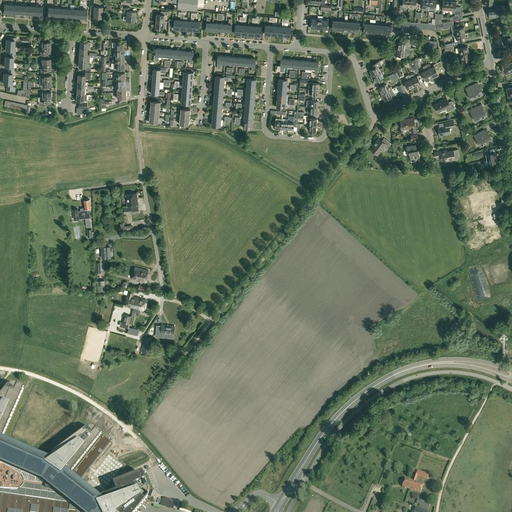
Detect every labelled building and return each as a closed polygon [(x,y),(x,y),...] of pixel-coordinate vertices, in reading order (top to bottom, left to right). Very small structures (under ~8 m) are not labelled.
[(178,0),(178,9),(197,10),(197,0),(178,0)] [(321,0),(322,1),(321,5),(321,9),(324,9),(331,10),(332,5),(329,5),(325,5),(325,3),(325,0),(321,0)] [(377,2),(377,0),(369,0),(369,6),(375,6),(374,8),(376,8),(376,13),(377,13),(377,9),(378,4),(378,2),(377,2)] [(409,6),(409,0),(402,0),(403,3),(400,2),(399,9),(405,10),(405,6),(409,6)] [(460,7),(455,7),(456,2),(453,1),(453,0),(452,0),(449,0),(449,9),(452,10),(452,13),(455,13),(455,16),(452,17),(453,21),(461,19),(460,15),(462,14),(460,7)] [(504,14),(503,9),(499,10),(499,6),(495,7),(495,9),(488,9),(489,18),(498,17),(498,15),(504,14)] [(103,8),(94,7),(93,18),(102,19),(103,8)] [(121,9),(123,10),(123,12),(126,13),(126,16),(124,16),(123,17),(123,20),(124,20),(126,20),(126,21),(135,21),(135,11),(130,11),(130,7),(123,7),(121,7),(121,9)] [(164,21),(164,15),(167,15),(168,12),(161,11),(161,15),(157,14),(156,21),(164,21)] [(505,17),(492,20),(493,28),(506,25),(505,17)] [(442,23),(438,24),(439,29),(443,28),(443,29),(449,28),(449,26),(453,25),(452,21),(442,23)] [(394,24),(386,24),(385,34),(391,35),(391,30),(393,30),(394,24)] [(465,33),(464,27),(460,28),(459,24),(455,25),(456,32),(452,32),(452,33),(452,36),(453,35),(454,35),(457,35),(465,33)] [(466,40),(466,39),(467,39),(467,36),(465,36),(465,33),(457,35),(454,35),(455,42),(466,40)] [(511,34),(503,38),(505,45),(511,42),(511,34)] [(14,46),(15,41),(16,41),(16,38),(10,37),(10,40),(6,40),(6,45),(14,46)] [(402,38),(401,42),(398,42),(398,49),(397,48),(397,49),(405,50),(406,50),(409,50),(409,47),(407,47),(408,39),(402,38)] [(14,50),(14,46),(6,45),(5,50),(9,50),(9,54),(15,54),(15,51),(14,50)] [(469,53),(467,46),(460,48),(460,47),(456,48),(456,52),(457,53),(459,52),(459,55),(469,53)] [(50,53),(50,47),(42,47),(40,47),(40,53),(41,53),(41,56),(46,56),(46,53),(50,53)] [(158,61),(158,56),(162,56),(163,49),(156,48),(156,55),(154,55),(154,60),(155,60),(155,61),(158,61)] [(460,57),(461,57),(462,61),(470,59),(469,53),(459,55),(460,57)] [(13,62),(13,57),(14,57),(15,54),(9,54),(9,57),(5,56),(5,62),(13,62)] [(51,64),(51,59),(46,59),(46,56),(41,56),(41,59),(42,59),(42,64),(51,64)] [(283,72),(283,66),(287,66),(287,59),(281,59),(280,66),(277,66),(277,71),(280,71),(283,72)] [(85,67),(85,70),(90,71),(91,64),(89,64),(89,61),(86,61),(79,60),(78,67),(85,67)] [(382,60),(378,62),(372,65),(373,68),(370,70),(372,74),(371,75),(372,77),(381,72),(384,71),(382,67),(379,69),(378,66),(380,66),(382,64),(381,62),(383,61),(382,60)] [(414,70),(417,69),(413,61),(409,63),(409,65),(410,66),(412,66),(414,70)] [(434,66),(431,67),(429,64),(428,64),(426,65),(428,69),(432,78),(438,75),(437,71),(440,69),(439,68),(442,67),(440,61),(433,64),(434,66)] [(511,61),(503,66),(504,69),(503,69),(503,70),(502,70),(504,74),(505,73),(505,74),(506,73),(508,72),(509,73),(511,71),(511,70),(511,61)] [(13,67),(13,62),(5,62),(4,67),(8,67),(8,70),(13,71),(14,67),(13,67)] [(51,69),(51,64),(42,64),(42,69),(41,69),(41,72),(47,72),(47,69),(51,69)] [(426,81),(432,78),(428,69),(422,72),(426,81)] [(12,79),(12,74),(13,74),(13,71),(8,70),(8,73),(4,73),(4,78),(12,79)] [(51,80),(51,75),(47,75),(47,72),(41,72),(41,75),(39,75),(39,80),(42,80),(51,80)] [(78,75),(77,81),(85,82),(85,79),(90,79),(90,72),(85,72),(85,75),(78,75)] [(382,75),(381,72),(372,77),(373,79),(374,79),(376,82),(382,79),(381,75),(382,75)] [(417,76),(415,76),(414,74),(412,73),(409,75),(414,86),(420,83),(417,76)] [(215,76),(215,83),(224,84),(224,80),(228,81),(228,78),(229,78),(230,77),(235,77),(235,75),(226,75),(226,77),(215,76)] [(406,76),(407,80),(404,82),(408,89),(414,86),(409,75),(406,76)] [(12,84),(12,79),(4,78),(3,84),(7,84),(7,90),(15,91),(15,87),(13,87),(13,84),(12,84)] [(243,82),(247,82),(246,86),(256,87),(256,79),(247,79),(243,78),(243,82)] [(51,86),(51,80),(42,80),(39,80),(39,86),(41,86),(41,89),(47,89),(47,86),(51,86)] [(90,91),(90,86),(85,86),(85,82),(77,81),(77,87),(84,88),(87,88),(87,90),(90,91)] [(385,85),(379,88),(382,94),(390,90),(392,89),(391,87),(390,87),(388,88),(387,84),(385,85)] [(473,85),(466,88),(471,99),(483,93),(479,86),(475,88),(473,85)] [(51,97),(51,92),(47,92),(47,89),(41,89),(41,93),(42,93),(42,97),(51,97)] [(393,96),(390,90),(382,94),(385,100),(391,97),(391,96),(393,96)] [(101,102),(101,103),(102,105),(101,105),(101,108),(106,108),(105,105),(112,104),(112,101),(109,102),(109,101),(104,102),(104,98),(101,98),(101,102)] [(439,112),(445,109),(447,112),(455,108),(452,102),(448,104),(446,98),(441,100),(441,101),(435,104),(439,112)] [(477,107),(470,110),(475,121),(486,115),(482,109),(479,110),(477,107)] [(221,126),(221,119),(212,118),(211,125),(221,126)] [(415,127),(415,123),(417,122),(416,119),(414,119),(414,118),(400,120),(402,130),(411,128),(411,133),(416,132),(415,127)] [(252,129),(253,121),(244,121),(243,128),(252,129)] [(445,126),(439,127),(437,128),(439,138),(441,137),(441,135),(451,133),(450,128),(455,127),(453,121),(445,123),(445,126)] [(482,132),(474,136),(480,146),(492,140),(488,133),(483,135),(482,132)] [(378,154),(383,147),(387,150),(391,143),(385,139),(383,142),(378,139),(370,149),(378,154)] [(415,157),(420,157),(418,149),(417,149),(416,144),(406,146),(407,151),(409,151),(410,158),(411,162),(416,161),(416,160),(415,157)] [(455,160),(455,159),(459,158),(458,149),(453,150),(444,152),(444,150),(434,152),(435,158),(441,157),(442,161),(446,160),(446,161),(455,160)] [(493,179),(470,181),(472,193),(495,191),(493,179)] [(137,193),(126,195),(127,207),(123,208),(124,213),(132,212),(132,214),(139,213),(138,206),(137,206),(137,205),(138,205),(137,193)] [(90,199),(83,200),(84,208),(82,208),(81,209),(81,211),(78,211),(77,209),(73,209),(74,217),(78,217),(78,219),(90,217),(89,210),(88,210),(88,208),(91,208),(90,199)] [(498,215),(485,216),(486,230),(499,229),(498,215)] [(110,253),(110,247),(106,247),(104,247),(104,250),(102,250),(102,258),(108,258),(108,256),(110,256),(109,253),(110,253)] [(145,283),(149,271),(135,267),(132,279),(145,283)] [(97,281),(97,292),(105,292),(104,280),(97,281)] [(132,296),(133,293),(133,292),(133,291),(133,290),(132,290),(131,290),(130,290),(129,290),(129,291),(128,292),(125,306),(134,308),(133,311),(139,313),(140,310),(143,311),(146,299),(132,296)] [(121,322),(119,326),(128,328),(129,324),(131,316),(125,314),(123,322),(121,322)] [(157,325),(156,336),(161,337),(161,333),(174,334),(174,330),(174,326),(162,325),(157,325)] [(144,338),(142,352),(146,353),(146,349),(150,349),(151,338),(144,338)] [(0,511),(135,511),(147,498),(142,493),(143,491),(137,475),(108,487),(111,495),(97,500),(68,477),(101,436),(95,431),(94,431),(93,430),(92,430),(91,429),(90,429),(89,430),(88,430),(87,430),(86,431),(85,430),(44,461),(0,441),(23,389),(16,386),(16,387),(15,386),(14,386),(13,386),(12,386),(11,386),(10,386),(10,387),(9,387),(8,388),(7,388),(0,395),(0,511)] [(420,493),(421,490),(423,484),(416,481),(417,476),(427,480),(429,475),(416,470),(412,481),(409,490),(420,493)] [(409,490),(412,481),(405,478),(402,487),(409,489),(409,490)] [(172,509),(175,501),(163,497),(160,505),(172,509)]
